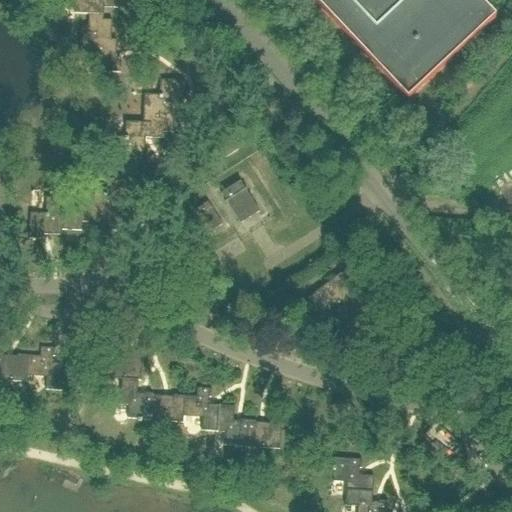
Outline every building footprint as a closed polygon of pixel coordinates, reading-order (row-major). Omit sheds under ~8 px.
[(74,0),(74,14),(88,15),(88,28),(81,27),(80,57),(95,57),(95,72),(120,73),(121,58),(116,58),(116,40),(111,40),(112,21),(103,20),(103,8),(117,8),(117,0),(74,0)] [(311,0),(407,101),(495,19),(478,0),(311,0)] [(186,82),(160,81),(159,96),(144,95),(143,124),(125,123),(125,138),(110,137),(108,167),(115,167),(114,180),(104,179),(103,195),(88,194),(87,208),(74,208),(75,201),(46,199),(45,215),(30,214),(29,240),(43,240),(44,235),(61,236),(61,231),(81,232),(81,223),(93,224),(93,237),(107,238),(108,232),(116,232),(117,213),(123,213),(124,195),(128,195),(129,175),(138,176),(139,156),(144,156),(145,139),(164,139),(164,133),(173,134),(174,114),(179,114),(180,97),(185,97),(186,82)] [(220,163),(238,150),(232,141),(214,155),(220,163)] [(221,195),(240,225),(259,212),(240,183),(221,195)] [(197,209),(211,232),(222,225),(208,202),(197,209)] [(370,312),(342,273),(303,301),(314,315),(322,309),(339,333),(370,312)] [(0,383),(25,385),(26,379),(44,380),(43,393),(59,394),(62,367),(50,367),(50,360),(53,360),(54,351),(40,350),(39,359),(16,358),(16,361),(4,360),(5,357),(0,356),(0,383)] [(120,354),(110,353),(107,379),(120,381),(118,406),(126,407),(125,419),(136,420),(136,421),(141,422),(141,421),(182,424),(182,418),(201,419),(200,432),(224,434),(223,446),(234,447),(234,448),(238,449),(238,447),(279,451),(281,424),(269,423),(269,426),(258,425),(258,422),(240,421),(240,424),(233,423),(234,408),(207,406),(207,399),(210,399),(211,391),(196,389),(195,398),(172,396),(172,399),(151,397),(151,395),(143,394),(142,397),(135,396),(136,382),(141,382),(143,356),(131,355),(131,357),(120,357),(120,354)] [(362,462),(334,459),(334,467),(333,467),(332,472),(334,472),(333,483),(346,484),(344,507),(357,508),(356,511),(386,511),(387,500),(379,500),(379,502),(372,502),(373,478),(358,477),(358,470),(361,470),(362,462)]
